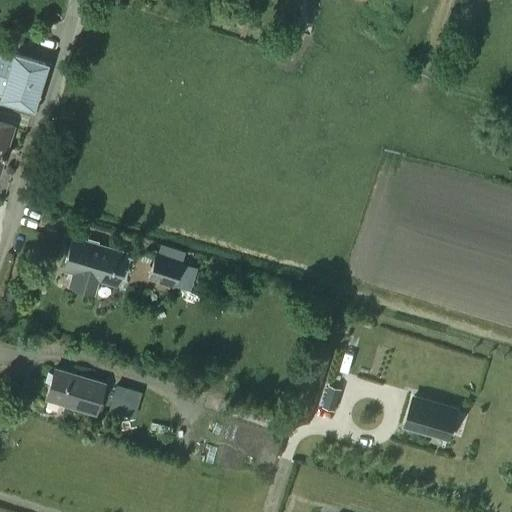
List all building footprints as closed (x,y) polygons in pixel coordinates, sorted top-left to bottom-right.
[(0,93),(1,94),(0,97),(30,107),(37,86),(43,67),(44,64),(13,54),(12,57),(0,53),(0,93)] [(0,164),(2,159),(4,160),(5,156),(3,155),(11,127),(0,123),(0,164)] [(96,278),(107,281),(118,285),(128,253),(71,236),(62,268),(73,271),(69,285),(92,292),(96,278)] [(146,278),(173,286),(175,280),(184,283),(191,263),(182,260),(182,257),(156,248),(146,278)] [(94,411),(102,383),(53,368),(45,396),(94,411)] [(115,383),(107,409),(132,417),(140,391),(115,383)] [(327,383),(321,405),(335,409),(341,387),(327,383)] [(413,393),(403,426),(448,439),(458,407),(413,393)]
